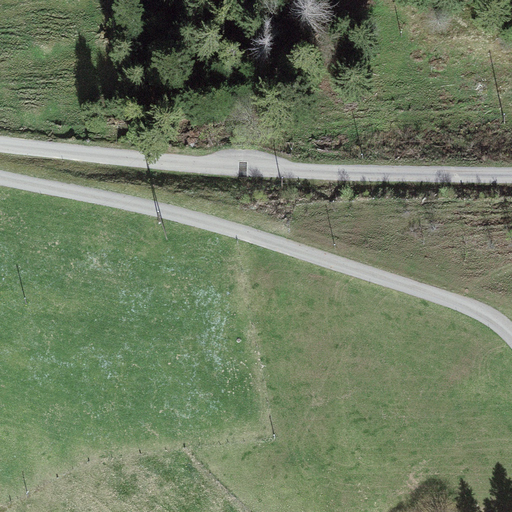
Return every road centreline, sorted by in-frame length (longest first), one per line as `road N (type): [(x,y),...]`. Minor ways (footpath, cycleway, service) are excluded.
road 1 (track): [(494,313),(188,216),(0,177)]
road 2 (unclassified): [(0,143),(242,167),(511,172)]
